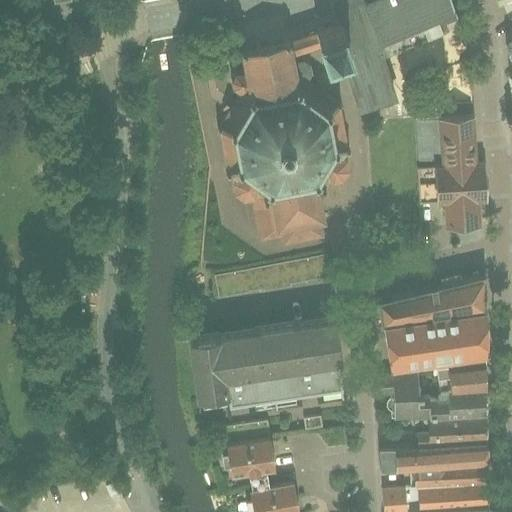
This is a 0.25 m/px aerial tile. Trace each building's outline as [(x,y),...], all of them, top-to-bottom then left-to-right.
[(334,0),(354,59),(346,61),(360,106),(393,95),(381,51),(457,18),(451,0),(334,0)] [(235,99),(229,96),(223,106),(228,109),(220,123),(218,122),(217,126),(220,126),(228,168),(226,170),(228,172),(230,171),(237,176),(234,180),(235,191),(244,197),(252,196),(260,236),(282,232),(283,241),(323,234),(319,214),(323,213),(318,187),(321,187),(323,189),(325,187),(324,185),(328,178),(332,180),(343,178),(348,169),(346,159),(341,156),(346,148),(348,149),(349,146),(346,145),(338,103),(340,101),(339,99),(337,100),(324,91),(328,86),(318,79),(314,84),(304,76),(305,75),(306,74),(310,68),(309,60),(301,56),(295,58),(295,59),(292,59),(290,49),(320,40),(316,28),(288,37),(241,46),(246,69),(244,69),(243,68),(235,70),(231,76),(232,84),(239,88),(241,88),(241,89),(235,99)] [(511,38),(511,41),(499,49),(511,70),(511,38)] [(444,223),(479,221),(477,202),(485,202),(483,174),(476,174),(473,115),(414,118),(419,201),(443,199),(444,223)] [(218,294),(329,276),(326,254),(215,272),(218,294)] [(485,307),(486,271),(377,298),(380,322),(383,322),(485,307)] [(485,350),(485,307),(383,322),(390,366),(485,350)] [(183,336),(191,396),(225,391),(226,398),(339,383),(330,316),(183,336)] [(484,388),(483,363),(439,366),(440,391),(484,388)] [(485,412),(484,388),(440,391),(419,392),(418,374),(377,377),(378,389),(386,388),(388,418),(426,416),(485,412)] [(485,445),(485,412),(426,416),(427,435),(415,436),(415,448),(436,447),(441,447),(485,445)] [(264,434),(222,442),(228,477),(244,474),(250,511),(293,511),(288,483),(266,487),(263,472),(271,470),(264,434)] [(441,447),(442,467),(486,465),(485,445),(441,447)] [(415,448),(381,451),(382,470),(412,468),(442,467),(441,447),(436,447),(415,448)] [(486,484),(486,465),(442,467),(412,468),(412,489),(486,484)] [(418,511),(486,507),(486,484),(412,489),(385,491),(386,511),(418,511)] [(358,495),(358,511),(369,511),(369,495),(358,495)]
